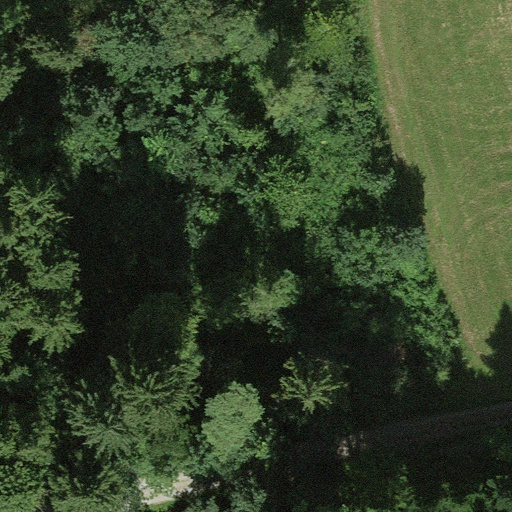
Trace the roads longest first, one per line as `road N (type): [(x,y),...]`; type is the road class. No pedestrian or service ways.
road 1 (track): [(372,0),(492,422)]
road 2 (track): [(511,419),(95,511)]
